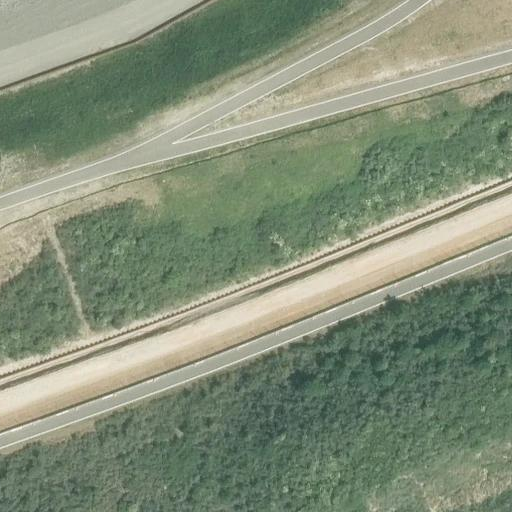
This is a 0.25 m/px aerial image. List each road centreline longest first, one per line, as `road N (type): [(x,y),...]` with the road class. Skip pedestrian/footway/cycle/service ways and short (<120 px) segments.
road 1 (unclassified): [(511,241),(0,436)]
road 2 (track): [(119,164),(424,0)]
